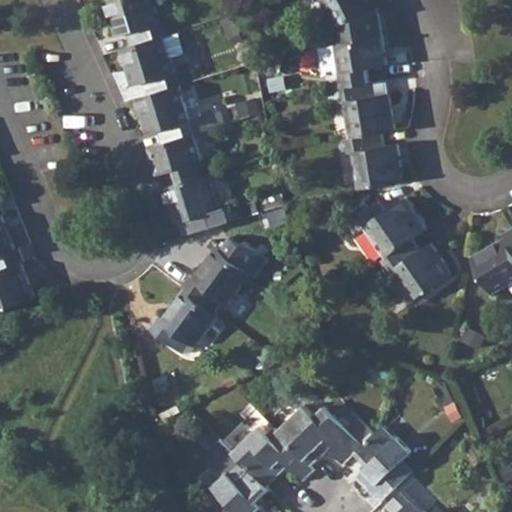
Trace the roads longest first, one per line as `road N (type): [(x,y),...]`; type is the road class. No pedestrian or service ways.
road 1 (residential): [(64,0),(151,208),(152,237),(113,266),(78,260),(0,98)]
road 2 (residential): [(511,183),(461,185),(436,155),(444,74),(439,26)]
